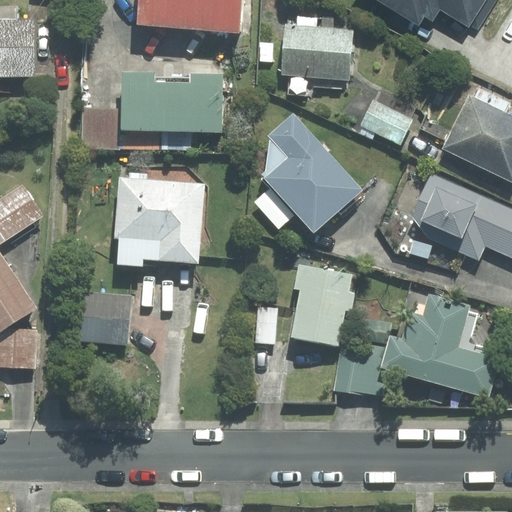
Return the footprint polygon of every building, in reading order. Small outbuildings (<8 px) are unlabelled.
[(241,0),(140,0),(138,23),(238,32),(241,0)] [(478,30),(495,0),(376,0),(419,25),(424,16),(432,21),(439,9),(468,26),(470,24),(478,30)] [(34,21),(0,21),(0,76),(34,77),(34,21)] [(353,31),(286,25),(282,75),(349,80),(353,31)] [(155,73),(123,72),(121,130),(220,133),(222,76),(192,75),(192,84),(155,83),(155,73)] [(511,117),(470,96),(444,148),(511,182),(511,117)] [(374,100),(361,125),(401,145),(413,119),(374,100)] [(360,189),(293,117),(270,138),(265,179),(314,232),(360,189)] [(511,207),(431,172),(412,215),(429,238),(479,261),(485,247),(511,258),(511,207)] [(205,184),(119,177),(115,238),(119,239),(117,265),(143,267),(144,259),(199,264),(205,184)] [(0,245),(44,217),(22,184),(0,198),(0,245)] [(293,216),(270,189),(255,202),(279,229),(293,216)] [(36,307),(0,252),(0,330),(4,328),(36,307)] [(301,290),(292,338),(339,346),(346,310),(351,311),(355,293),(349,292),(353,275),(299,265),(295,289),(301,290)] [(132,296),(84,291),(79,340),(128,345),(132,296)] [(387,347),(381,368),(388,370),(489,397),(499,359),(458,348),(470,306),(430,295),(424,316),(410,312),(402,339),(390,336),(387,347)] [(276,344),(278,308),(258,306),(255,342),(276,344)] [(4,328),(0,330),(0,367),(35,369),(36,330),(4,328)] [(381,368),(387,347),(343,341),(335,390),(383,396),(388,370),(381,368)]
